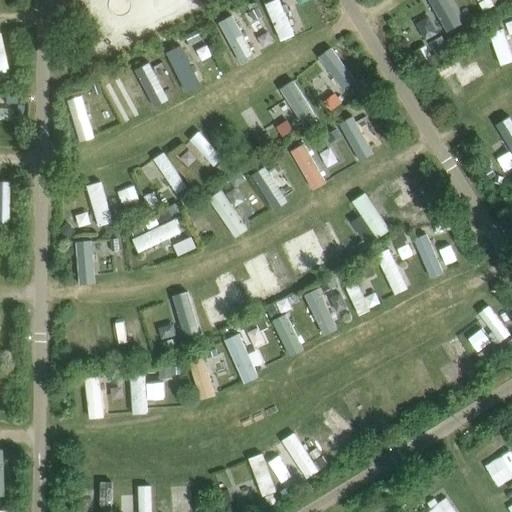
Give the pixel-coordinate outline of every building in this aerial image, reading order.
[(279,0),(275,0),(265,5),(281,42),(295,36),(279,0)] [(448,0),(429,0),(448,33),(463,24),(448,0)] [(491,0),(485,0),(479,4),(484,12),(495,6),(491,0)] [(258,8),(249,13),(254,22),(263,17),(258,8)] [(421,22),(433,39),(445,31),(432,13),(421,22)] [(233,15),(219,23),(242,65),(256,57),(233,15)] [(496,23),(488,26),(490,32),(498,29),(496,23)] [(511,54),(503,29),(490,34),(501,66),(511,62),(511,54)] [(198,30),(185,36),(189,44),(202,38),(198,30)] [(444,40),(432,46),(437,56),(449,49),(444,40)] [(181,46),(167,53),(187,94),(202,86),(181,46)] [(332,48),(319,57),(344,91),(356,82),(332,48)] [(428,48),(416,55),(421,65),(433,58),(428,48)] [(470,67),(477,78),(488,71),(481,60),(470,67)] [(149,63),(135,71),(155,108),(170,100),(149,63)] [(450,77),(464,100),(476,92),(462,70),(450,77)] [(18,77),(10,78),(10,86),(18,85),(18,77)] [(8,78),(0,78),(0,88),(8,88),(8,78)] [(364,78),(360,83),(366,89),(371,84),(364,78)] [(119,79),(105,87),(125,123),(140,116),(119,79)] [(294,81),(280,89),(304,126),(318,117),(294,81)] [(99,82),(90,85),(94,96),(103,93),(99,82)] [(360,83),(354,89),(361,95),(366,89),(360,83)] [(335,94),(324,102),(332,112),(342,104),(335,94)] [(6,96),(5,104),(17,105),(18,96),(6,96)] [(82,96),(67,101),(80,142),(95,138),(82,96)] [(17,105),(17,117),(25,117),(26,106),(17,105)] [(353,117),(340,125),(361,163),(374,155),(353,117)] [(511,120),(510,117),(497,125),(511,150),(511,120)] [(288,121),(277,128),(283,137),(294,130),(288,121)] [(337,129),(326,135),(331,144),(342,138),(337,129)] [(199,132),(190,140),(215,167),(224,159),(199,132)] [(266,133),(256,140),(261,147),(271,141),(266,133)] [(323,137),(312,142),(317,152),(328,146),(323,137)] [(305,144),(292,151),(314,190),(327,183),(305,144)] [(164,153),(154,160),(177,195),(188,188),(164,153)] [(225,160),(217,168),(225,176),(233,169),(225,160)] [(239,170),(229,177),(233,184),(239,185),(246,180),(239,170)] [(423,212),(434,204),(411,172),(400,180),(423,212)] [(0,178),(0,218),(9,219),(10,179),(0,178)] [(101,182),(87,186),(99,227),(113,223),(101,182)] [(221,191),(209,200),(236,238),(248,230),(221,191)] [(191,192),(180,199),(187,210),(198,203),(191,192)] [(365,193),(353,202),(378,239),(391,231),(365,193)] [(179,203),(168,208),(172,216),(183,211),(179,203)] [(198,204),(187,211),(194,222),(205,215),(198,204)] [(167,209),(156,215),(160,224),(171,218),(167,209)] [(175,220),(133,240),(139,253),(161,243),(164,248),(172,244),(170,239),(181,233),(175,220)] [(455,221),(446,223),(447,232),(456,230),(455,221)] [(141,222),(130,227),(134,237),(145,231),(141,222)] [(67,223),(60,230),(69,238),(76,231),(67,223)] [(115,223),(105,226),(108,236),(118,233),(115,223)] [(444,223),(435,225),(437,233),(446,232),(444,223)] [(327,225),(314,231),(330,267),(343,261),(327,225)] [(189,253),(206,248),(200,232),(183,237),(189,253)] [(427,234),(415,240),(431,279),(444,273),(427,234)] [(373,235),(367,239),(371,245),(377,241),(373,235)] [(118,239),(111,240),(111,252),(119,252),(118,239)] [(364,241),(358,245),(362,251),(368,247),(364,241)] [(93,242),(76,243),(80,285),(97,283),(93,242)] [(278,249),(265,255),(281,290),(294,285),(278,249)] [(389,249),(377,255),(396,296),(408,290),(389,249)] [(371,266),(362,270),(366,279),(375,275),(371,266)] [(350,269),(340,273),(343,280),(353,275),(350,269)] [(230,272),(217,277),(233,313),(246,307),(230,272)] [(358,283),(346,288),(360,316),(371,311),(358,283)] [(188,292),(173,296),(174,299),(185,337),(186,339),(201,335),(188,292)] [(320,293),(308,298),(323,333),(335,328),(320,293)] [(296,294),(292,296),(296,304),(300,302),(296,294)] [(274,304),(267,308),(273,320),(280,316),(274,304)] [(489,306),(479,314),(501,342),(511,335),(489,306)] [(108,308),(93,314),(108,357),(124,352),(108,308)] [(143,310),(130,315),(140,344),(154,339),(143,310)] [(287,314),(273,321),(291,357),(305,350),(287,314)] [(248,317),(237,322),(240,331),(252,325),(248,317)] [(264,317),(255,321),(261,332),(269,328),(264,317)] [(240,334),(225,341),(245,383),(249,383),(255,380),(259,377),(240,334)] [(458,336),(446,342),(464,376),(476,370),(458,336)] [(173,340),(164,343),(166,351),(176,348),(173,340)] [(493,344),(483,352),(488,359),(498,351),(493,344)] [(216,350),(207,352),(209,359),(218,356),(216,350)] [(437,394),(412,351),(397,359),(422,402),(437,394)] [(205,359),(190,363),(201,401),(216,397),(205,359)] [(181,365),(172,366),(172,375),(182,375),(181,365)] [(0,367),(0,378),(9,379),(10,368),(0,367)] [(172,368),(159,369),(160,380),(172,379),(172,368)] [(145,369),(130,370),(133,415),(148,414),(145,369)] [(100,376),(85,378),(90,420),(105,418),(100,376)] [(395,423),(410,417),(394,376),(379,381),(395,423)] [(379,416),(390,410),(382,396),(371,403),(379,416)] [(331,409),(322,419),(351,444),(360,434),(331,409)] [(294,433),(282,441),(307,480),(319,472),(294,433)] [(490,449),(503,469),(511,462),(511,436),(511,435),(490,449)] [(318,449),(310,454),(314,461),(322,456),(318,449)] [(263,454),(249,459),(263,497),(277,492),(263,454)] [(323,457),(315,462),(321,470),(329,465),(323,457)] [(101,482),(100,511),(112,511),(113,483),(101,482)] [(152,511),(152,486),(139,487),(139,511),(152,511)] [(229,490),(220,494),(224,504),(233,500),(229,490)] [(430,511),(450,511),(462,504),(451,490),(427,508),(430,511)] [(274,495),(266,498),(269,507),(277,504),(274,495)]
